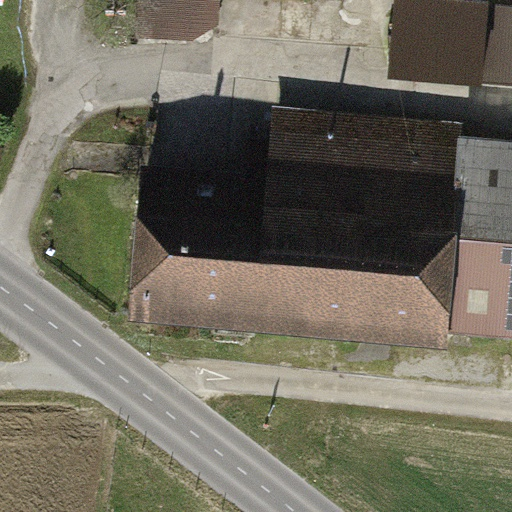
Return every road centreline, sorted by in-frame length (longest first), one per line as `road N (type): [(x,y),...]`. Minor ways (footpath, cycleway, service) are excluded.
road 1 (secondary): [(0,287),(298,511)]
road 2 (track): [(0,375),(131,382)]
